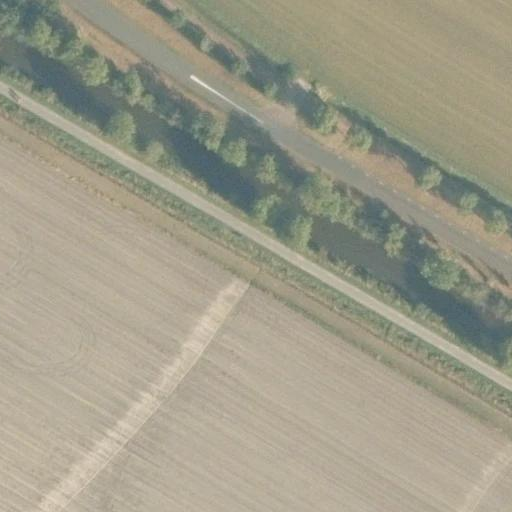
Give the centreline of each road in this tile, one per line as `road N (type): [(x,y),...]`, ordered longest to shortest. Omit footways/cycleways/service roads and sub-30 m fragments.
road 1 (unclassified): [(0,88),(511,387)]
road 2 (unclassified): [(511,272),(316,157),(77,0)]
